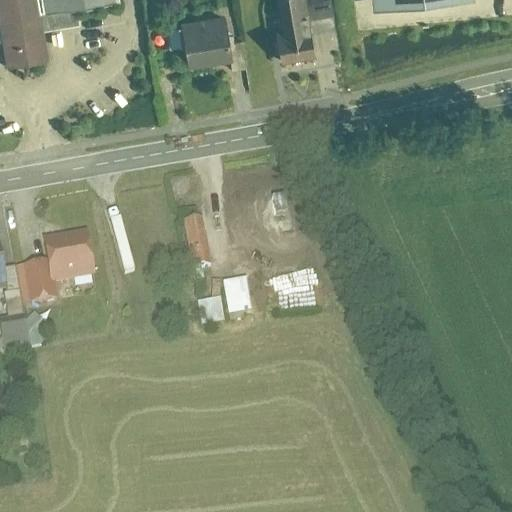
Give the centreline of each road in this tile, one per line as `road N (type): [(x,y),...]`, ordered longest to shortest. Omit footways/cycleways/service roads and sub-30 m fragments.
road 1 (tertiary): [(0,183),(372,115)]
road 2 (tertiary): [(511,77),(372,115)]
road 3 (tertiary): [(372,115),(511,95)]
